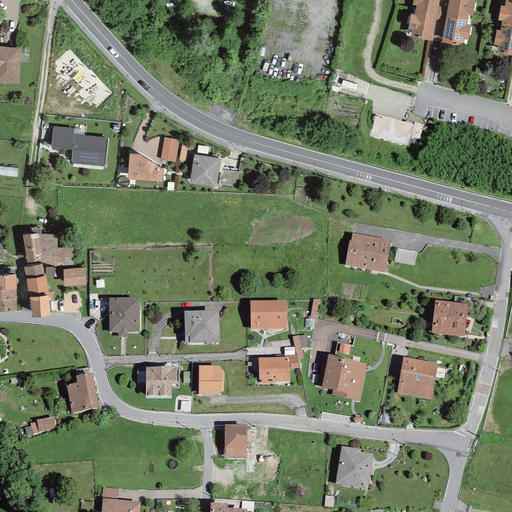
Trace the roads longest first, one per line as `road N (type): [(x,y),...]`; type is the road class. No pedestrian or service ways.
road 1 (primary): [(69,0),(151,87),(195,119),(511,214)]
road 2 (residential): [(0,317),(78,329),(105,395),(121,409),(210,423)]
road 3 (residential): [(210,423),(458,447)]
road 4 (residential): [(458,447),(493,348),(511,230)]
road 5 (unknown): [(95,364),(250,354)]
road 6 (track): [(423,95),(383,82),(366,66),(379,0)]
